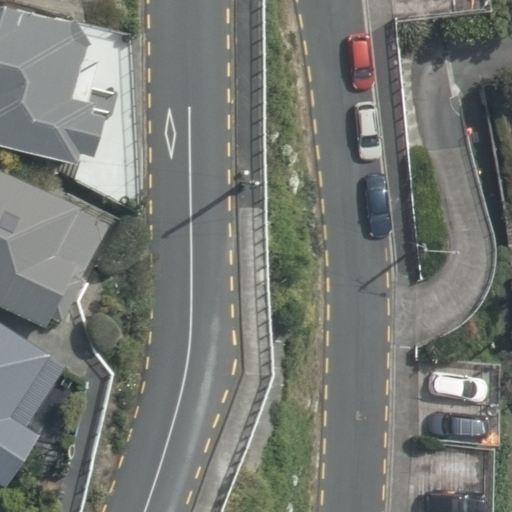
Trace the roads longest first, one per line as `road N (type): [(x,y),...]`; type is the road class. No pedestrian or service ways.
road 1 (tertiary): [(204,0),(191,338),(163,475),(147,511)]
road 2 (residential): [(350,511),(358,336),(335,0)]
